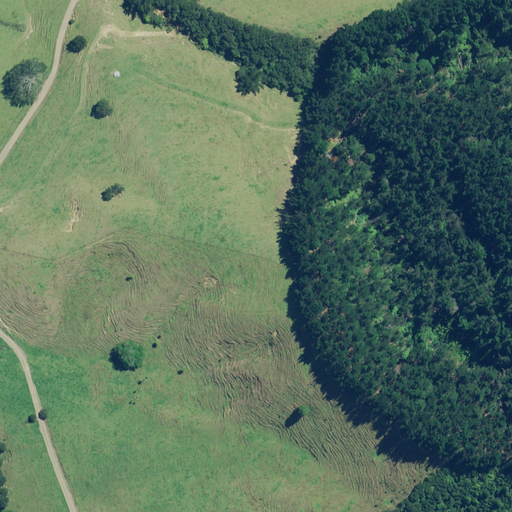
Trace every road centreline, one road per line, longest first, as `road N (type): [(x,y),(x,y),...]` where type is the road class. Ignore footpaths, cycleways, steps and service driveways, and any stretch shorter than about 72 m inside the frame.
road 1 (track): [(0,207),(31,193),(84,111),(89,61),(106,27),(127,34),(171,30),(152,0)]
road 2 (track): [(76,511),(25,360),(0,332)]
road 3 (track): [(0,164),(51,83),(77,0)]
